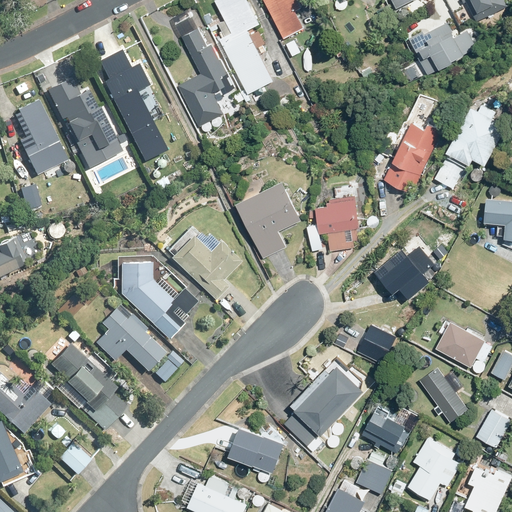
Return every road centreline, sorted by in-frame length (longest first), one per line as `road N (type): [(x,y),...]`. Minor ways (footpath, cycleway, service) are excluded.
road 1 (residential): [(299,306),(241,351),(101,511)]
road 2 (residential): [(0,52),(111,0)]
